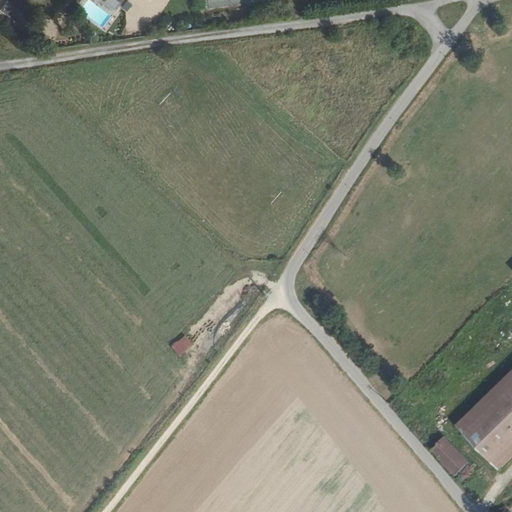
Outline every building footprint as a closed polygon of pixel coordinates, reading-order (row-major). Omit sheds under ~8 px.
[(22,25),(33,11),(18,0),(7,0),(1,8),(22,25)] [(94,0),(90,5),(95,10),(94,11),(104,22),(119,8),(110,0),(94,0)] [(169,347),(178,357),(192,345),(183,335),(169,347)] [(189,356),(185,360),(195,369),(199,364),(189,356)] [(511,365),(453,421),(462,431),(511,381),(511,365)] [(511,381),(462,431),(461,432),(490,461),(511,439),(511,381)] [(433,433),(422,443),(453,477),(465,467),(433,433)] [(511,439),(490,461),(498,470),(511,456),(511,439)]
